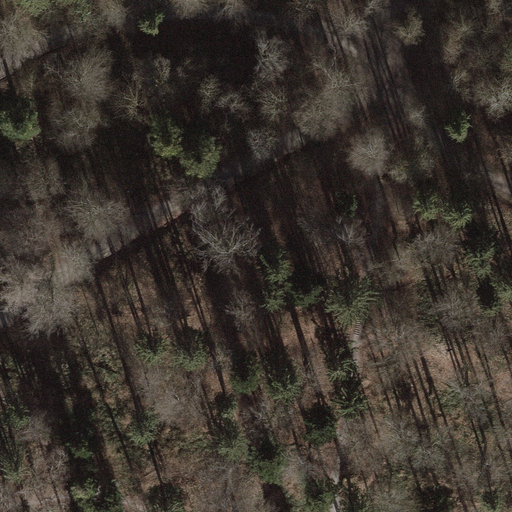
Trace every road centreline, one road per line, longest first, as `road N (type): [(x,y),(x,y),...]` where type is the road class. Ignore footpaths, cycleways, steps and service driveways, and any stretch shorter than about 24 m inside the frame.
road 1 (track): [(390,66),(336,119),(86,244),(0,318)]
road 2 (track): [(174,13),(300,24),(390,66)]
road 3 (track): [(0,70),(67,34),(174,13)]
road 4 (track): [(390,66),(439,140),(483,180),(511,192)]
